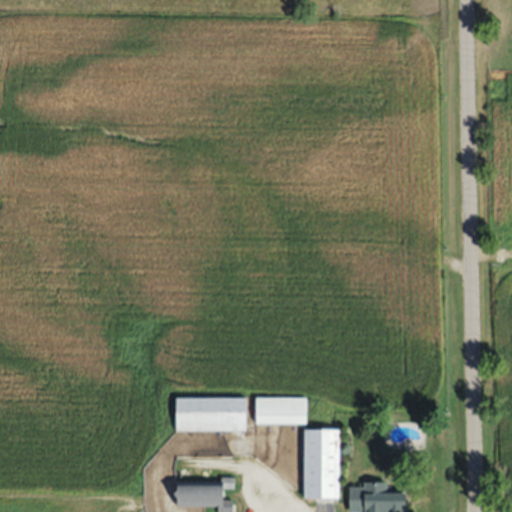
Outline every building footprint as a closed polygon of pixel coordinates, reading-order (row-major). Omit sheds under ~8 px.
[(247,429),(247,397),(177,397),(177,429),(247,429)] [(256,423),(307,423),(307,397),(256,397),(256,423)] [(304,497),(340,497),(340,428),(304,428),(304,497)] [(218,504),(217,511),(233,511),(234,496),(226,496),(226,488),(235,487),(235,478),(177,478),(178,505),(218,504)] [(350,511),(409,511),(409,491),(387,491),(387,484),(350,484),(350,511)]
